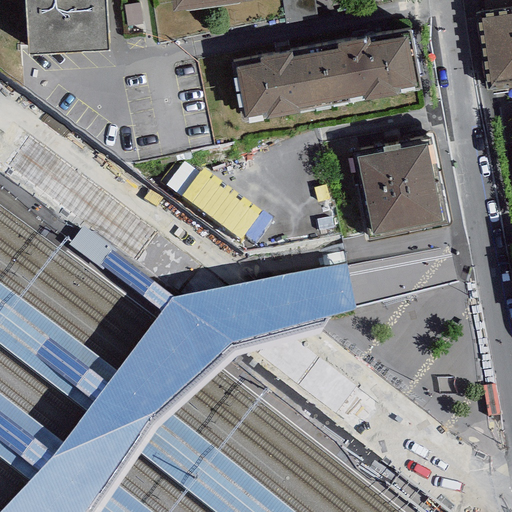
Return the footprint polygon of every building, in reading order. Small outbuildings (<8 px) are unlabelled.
[(107,0),(23,0),(26,45),(110,40),(108,7),(107,0)] [(293,0),(290,0),(292,16),(318,13),(315,0),(293,0)] [(511,7),(484,12),(496,87),(511,84),(511,7)] [(422,79),(412,26),(233,60),(243,112),(422,79)] [(428,136),(357,151),(373,227),(443,213),(428,136)] [(325,178),(321,153),(296,157),(300,183),(325,178)] [(167,193),(244,247),(266,216),(205,173),(203,177),(187,165),(167,193)] [(290,511),(180,424),(15,298),(0,287),(0,344),(72,399),(157,465),(215,511),(290,511)] [(0,456),(72,511),(147,511),(53,439),(0,397),(0,456)]
